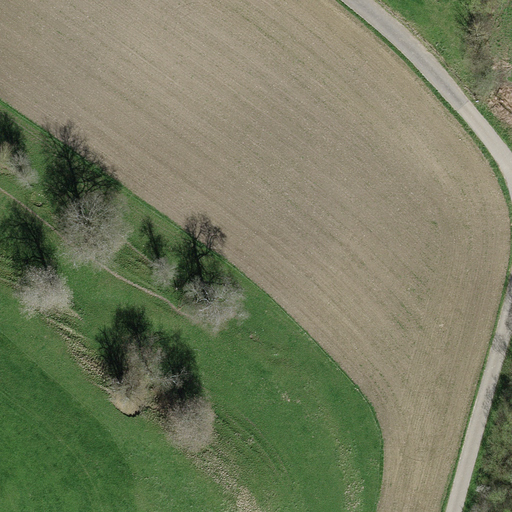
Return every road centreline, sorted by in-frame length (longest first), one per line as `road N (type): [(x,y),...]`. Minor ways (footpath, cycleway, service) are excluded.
road 1 (track): [(353,0),(511,167)]
road 2 (track): [(511,297),(454,511)]
